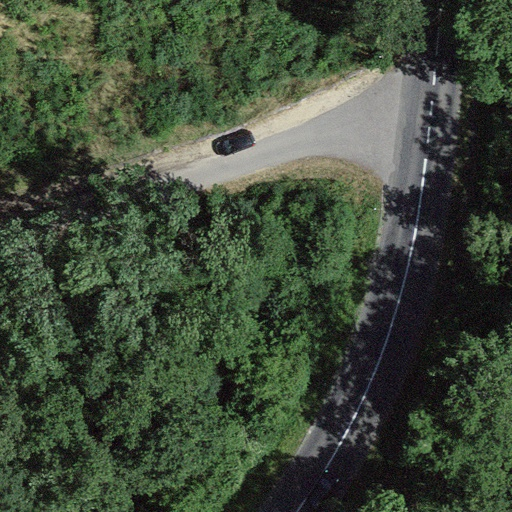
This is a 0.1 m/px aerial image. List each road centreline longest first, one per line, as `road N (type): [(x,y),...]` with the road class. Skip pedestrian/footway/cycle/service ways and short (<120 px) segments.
road 1 (tertiary): [(295,511),(332,460),(397,312),(415,230),(442,0)]
road 2 (track): [(0,228),(432,107)]
